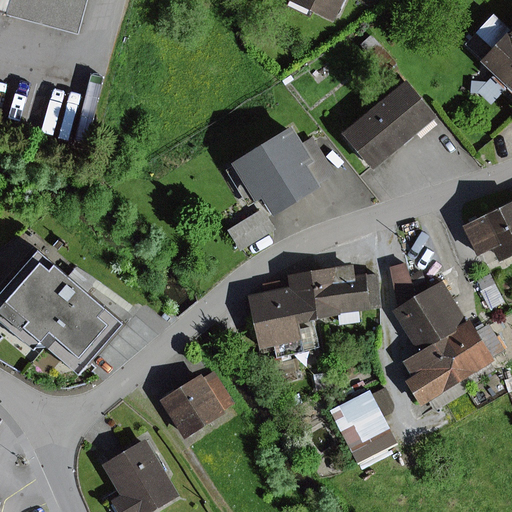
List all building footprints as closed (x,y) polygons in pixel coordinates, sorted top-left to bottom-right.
[(0,0),(0,12),(75,33),(83,0),(0,0)] [(287,0),(287,1),(334,22),(343,0),(287,0)] [(493,48),(480,62),(511,92),(511,31),(494,14),(476,32),(493,48)] [(372,36),(362,45),(381,68),(391,59),(372,36)] [(407,81),(346,132),(375,167),(436,116),(407,81)] [(292,127),(231,165),(255,202),(261,198),(274,217),(321,188),(319,184),(307,165),(313,162),(302,144),(292,127)] [(307,165),(319,184),(334,174),(311,138),(302,144),(313,162),(307,165)] [(511,202),(463,226),(477,256),(492,249),(499,263),(511,256),(511,202)] [(263,210),(229,232),(242,251),(276,230),(263,210)] [(0,274),(32,251),(35,248),(20,238),(0,251),(0,274)] [(0,274),(0,331),(27,351),(33,343),(74,375),(123,324),(32,251),(0,274)] [(406,264),(391,268),(399,308),(416,299),(406,264)] [(352,265),(316,271),(324,319),(341,315),(341,313),(381,308),(377,275),(354,278),(352,265)] [(289,279),(298,324),(324,319),(316,271),(289,275),(289,279)] [(264,293),(248,296),(260,350),(302,341),(298,324),(289,279),(262,285),(264,293)] [(442,284),(416,299),(462,377),(492,360),(491,358),(504,351),(488,324),(476,332),(469,321),(466,323),(442,284)] [(412,378),(406,382),(420,405),(462,377),(416,299),(399,308),(393,311),(418,352),(403,363),(412,378)] [(213,371),(201,379),(221,410),(233,402),(213,371)] [(199,376),(158,402),(181,439),(223,413),(221,410),(201,379),(199,376)] [(370,391),(330,411),(357,464),(397,444),(370,391)] [(144,440),(100,466),(117,494),(107,500),(113,511),(150,511),(177,495),(144,440)]
